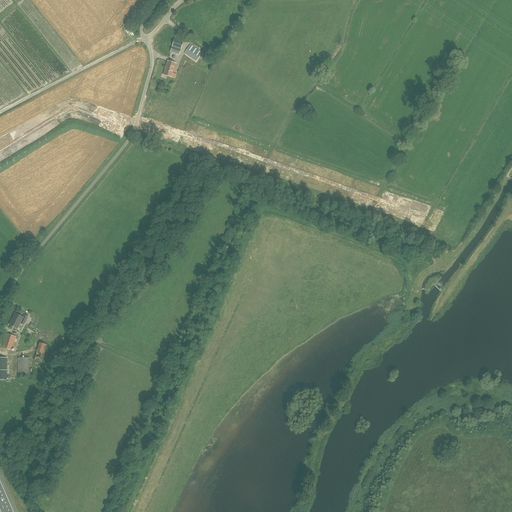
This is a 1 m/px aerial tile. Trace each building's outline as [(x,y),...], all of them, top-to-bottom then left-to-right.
[(171,52),(179,54),(183,41),(175,38),(172,47),(171,52)] [(198,49),(192,45),(190,44),(185,52),(186,52),(185,54),(191,58),(192,57),(198,49)] [(176,64),(168,61),(164,74),(172,77),(176,64)] [(10,325),(17,329),(18,325),(19,326),(20,323),(24,325),(28,317),(25,315),(23,317),(15,313),(13,317),(14,317),(10,325)] [(17,339),(15,339),(16,337),(7,334),(2,347),(12,350),(13,346),(15,347),(17,339)] [(50,346),(39,342),(34,360),(44,363),(47,356),(44,355),(45,352),(48,352),(50,346)] [(29,375),(29,358),(18,357),(18,375),(29,375)]
